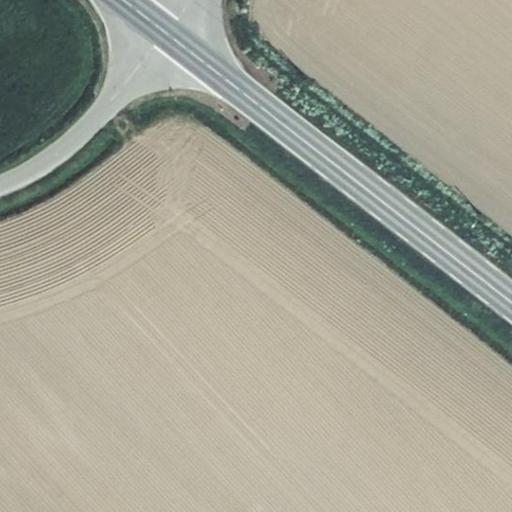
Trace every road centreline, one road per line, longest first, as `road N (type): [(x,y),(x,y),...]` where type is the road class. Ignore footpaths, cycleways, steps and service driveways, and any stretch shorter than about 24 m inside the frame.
road 1 (secondary): [(165,32),(511,301)]
road 2 (unclassified): [(0,186),(57,154),(165,32)]
